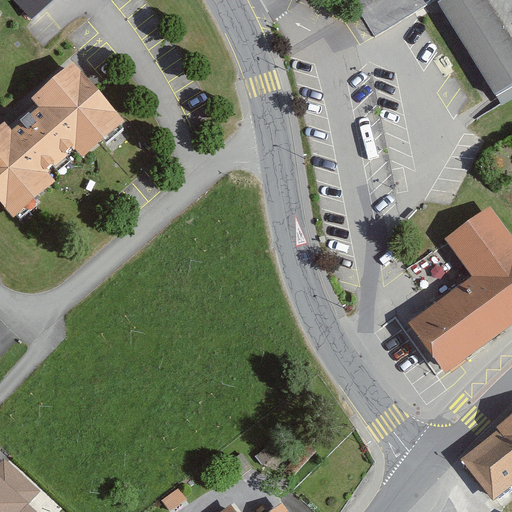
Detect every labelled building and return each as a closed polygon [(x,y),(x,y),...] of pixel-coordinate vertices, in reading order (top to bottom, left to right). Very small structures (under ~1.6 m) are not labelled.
[(57,0),(12,0),(32,22),(57,0)] [(511,0),(457,0),(442,10),(497,99),(511,90),(511,0)] [(5,129),(0,133),(0,206),(14,223),(56,188),(47,177),(74,153),(84,164),(126,129),(76,69),(33,105),(40,114),(13,137),(5,129)] [(511,237),(496,214),(451,245),(477,282),(415,325),(450,375),(511,331),(511,237)] [(511,426),(466,463),(499,505),(511,494),(511,426)] [(0,468),(0,511),(36,511),(32,507),(44,494),(8,461),(0,468)] [(182,489),(165,502),(172,511),(176,511),(191,501),(182,489)]
